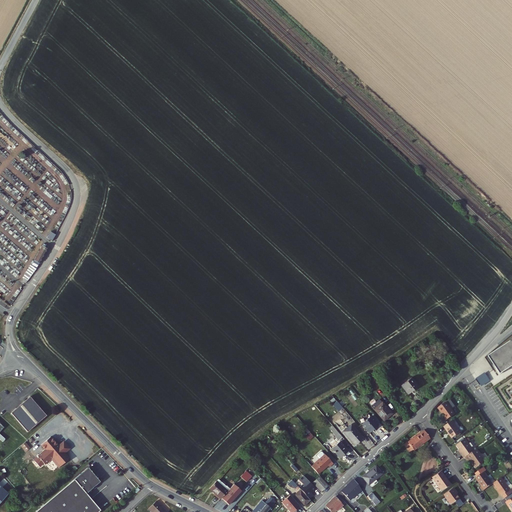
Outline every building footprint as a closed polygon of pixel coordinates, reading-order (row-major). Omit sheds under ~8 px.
[(59,232),(53,228),(50,235),(55,238),(59,232)] [(41,262),(50,247),(45,243),(36,259),(41,262)] [(26,270),(27,271),(25,275),(30,278),(41,262),(36,259),(33,258),(26,270)] [(511,366),(511,341),(490,356),(497,366),(495,367),(500,375),(511,366)] [(490,381),(484,374),(476,379),(482,387),(490,381)] [(378,386),(371,376),(367,378),(375,389),(378,386)] [(417,387),(410,378),(401,386),(408,395),(417,387)] [(31,396),(12,413),(28,432),(47,415),(31,396)] [(343,408),(337,401),(333,404),(339,411),(343,408)] [(447,420),(456,414),(447,401),(439,407),(443,413),(447,420)] [(391,414),(382,403),(374,410),(383,421),(391,414)] [(378,425),(370,416),(361,424),(369,433),(378,425)] [(461,432),(453,420),(444,426),(452,438),(461,432)] [(362,438),(351,424),(342,432),(354,445),(362,438)] [(342,437),(332,425),(329,428),(335,435),(334,436),(338,441),(342,437)] [(415,437),(421,445),(430,439),(424,431),(415,437)] [(309,440),(314,436),(310,432),(305,436),(309,440)] [(64,453),(69,449),(66,446),(63,442),(58,446),(50,437),(41,445),(45,449),(37,456),(38,457),(34,461),(39,467),(43,463),(44,464),(51,459),(58,468),(69,459),(64,453)] [(421,445),(415,437),(408,442),(414,450),(421,445)] [(465,458),(474,451),(465,439),(456,446),(462,454),(461,455),(464,459),(465,458)] [(337,444),(335,441),(329,446),(339,458),(348,451),(340,441),(337,444)] [(26,442),(21,445),(25,451),(30,447),(26,442)] [(485,462),(476,450),(474,451),(465,458),(468,462),(470,460),(476,468),(485,462)] [(321,461),(316,465),(323,473),(329,467),(330,469),(334,465),(326,456),(323,454),(322,453),(318,457),(318,458),(321,461)] [(368,486),(383,474),(375,466),(361,477),(368,486)] [(88,468),(80,474),(93,489),(100,483),(94,476),(88,468)] [(246,471),(241,477),(246,482),(252,476),(246,471)] [(451,484),(441,471),(432,477),(442,491),(451,484)] [(493,484),(484,472),(476,478),(482,486),(481,487),(483,491),(493,484)] [(80,474),(67,485),(91,511),(97,511),(99,510),(85,494),(92,488),(93,489),(80,474)] [(300,489),(309,498),(313,495),(311,492),(315,488),(303,475),(299,479),(303,484),(299,488),(300,489)] [(329,485),(320,475),(312,483),(320,493),(329,485)] [(501,478),(493,484),(502,496),(503,496),(505,499),(511,493),(511,489),(510,491),(501,478)] [(297,486),(291,479),(286,483),(289,486),(291,484),(294,488),(297,486)] [(361,489),(353,479),(347,485),(347,486),(346,487),(345,487),(342,490),(341,492),(350,500),(361,489)] [(228,490),(218,480),(210,489),(220,499),(221,498),(228,490)] [(0,483),(0,511),(15,498),(0,483)] [(241,491),(234,484),(228,490),(221,498),(228,504),(241,491)] [(91,511),(67,485),(54,496),(68,511),(91,511)] [(456,491),(454,488),(444,494),(451,505),(460,498),(455,492),(456,491)] [(309,498),(300,489),(294,495),(303,506),(310,500),(309,498)] [(380,503),(372,493),(368,496),(376,506),(380,503)] [(289,511),(292,511),(300,506),(290,495),(281,502),(289,511)] [(68,511),(54,496),(41,507),(45,511),(68,511)] [(266,511),(276,502),(270,497),(264,503),(261,500),(251,511),(266,511)] [(343,505),(335,497),(325,506),(330,511),(334,511),(336,510),(337,511),(343,505)] [(166,511),(155,501),(148,509),(151,511),(153,511),(154,511),(166,511)] [(224,508),(217,501),(212,507),(221,511),(224,508)]
